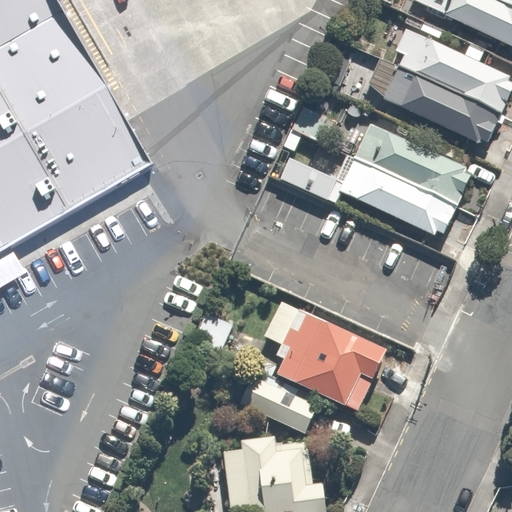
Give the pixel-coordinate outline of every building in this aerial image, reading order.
[(0,0),(0,255),(151,168),(52,0),(0,0)] [(511,0),(412,0),(511,47),(511,0)] [(396,58),(392,67),(390,71),(355,56),(349,69),(364,75),(357,91),(377,100),(476,143),(490,111),(492,112),(507,77),(398,29),(387,54),(396,58)] [(280,144),(297,151),(303,136),(316,141),(327,112),(296,101),(280,144)] [(466,168),(365,123),(349,158),(348,158),(332,196),(434,241),(451,203),(466,168)] [(269,154),(243,142),(224,182),(249,194),(269,154)] [(221,254),(183,232),(172,251),(210,273),(221,254)] [(190,271),(161,257),(145,289),(174,304),(190,271)] [(402,359),(276,300),(259,336),(281,346),(268,373),(352,412),(366,383),(387,392),(402,359)] [(194,319),(157,301),(147,321),(185,338),(194,319)] [(153,349),(142,327),(108,344),(119,367),(150,351),(153,349)] [(164,377),(150,351),(119,367),(118,367),(131,393),(164,377)] [(311,403),(267,383),(253,413),(297,433),(311,403)] [(232,437),(233,448),(216,450),(221,511),(307,511),(302,443),(280,445),(279,433),(232,437)]
